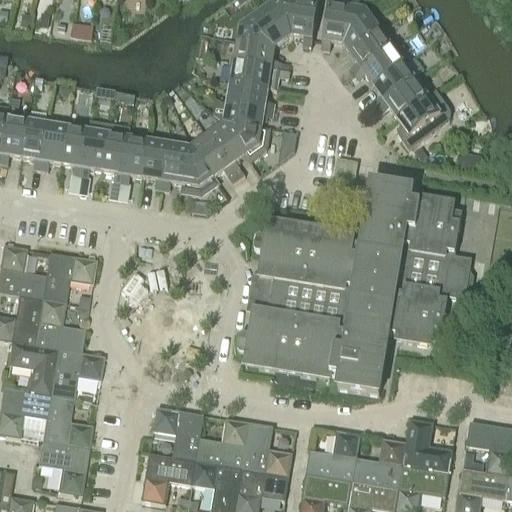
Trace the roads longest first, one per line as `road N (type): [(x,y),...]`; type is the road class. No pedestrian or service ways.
road 1 (residential): [(118,225),(202,239),(303,169),(314,76),(366,134),(364,157)]
road 2 (residential): [(143,391),(379,423),(412,402),(511,419)]
road 3 (residential): [(118,225),(101,326),(143,391)]
road 4 (residential): [(119,511),(143,391)]
